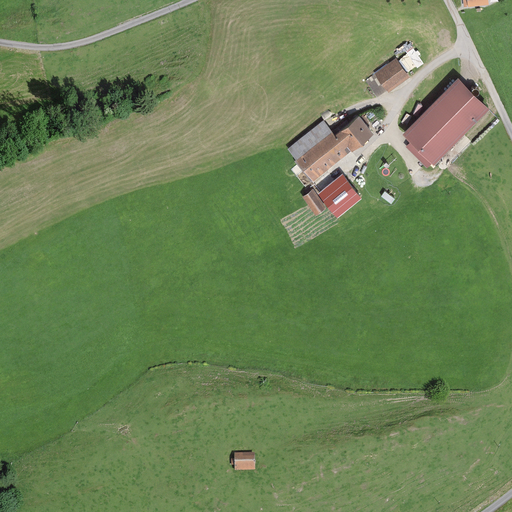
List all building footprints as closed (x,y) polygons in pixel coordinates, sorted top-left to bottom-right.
[(364,80),(377,98),(388,91),(389,93),(411,77),(397,57),(364,80)] [(432,163),(434,165),(490,109),(458,77),(401,135),(409,143),(405,147),(427,168),(432,163)] [(297,160),(313,181),(351,151),(352,152),(374,134),(359,116),(335,135),(332,132),(297,160)] [(297,160),(332,132),(324,120),(287,149),(297,160)] [(313,189),(302,197),(316,216),(327,208),(313,189)] [(234,452),(234,470),(255,469),(254,452),(234,452)]
